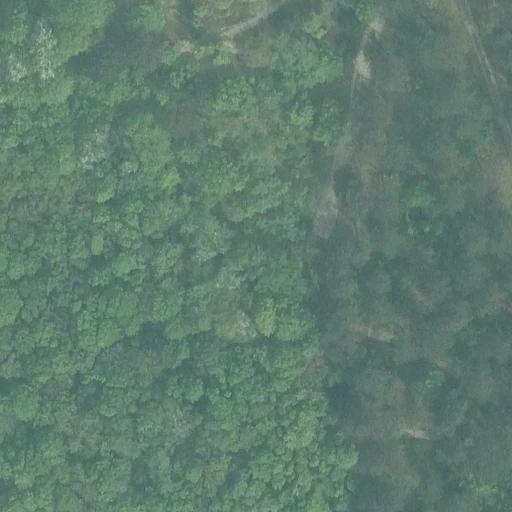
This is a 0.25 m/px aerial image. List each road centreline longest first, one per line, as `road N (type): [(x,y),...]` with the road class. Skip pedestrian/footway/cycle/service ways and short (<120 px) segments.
road 1 (track): [(0,355),(257,322),(417,350),(511,410)]
road 2 (track): [(511,130),(463,0)]
